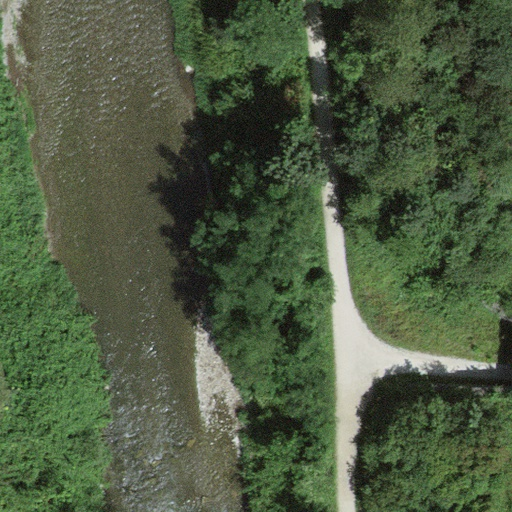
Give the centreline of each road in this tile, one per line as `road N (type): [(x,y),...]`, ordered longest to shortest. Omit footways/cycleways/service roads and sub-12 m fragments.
road 1 (track): [(317,0),(344,361)]
road 2 (track): [(511,361),(344,361)]
road 3 (track): [(344,361),(352,511)]
